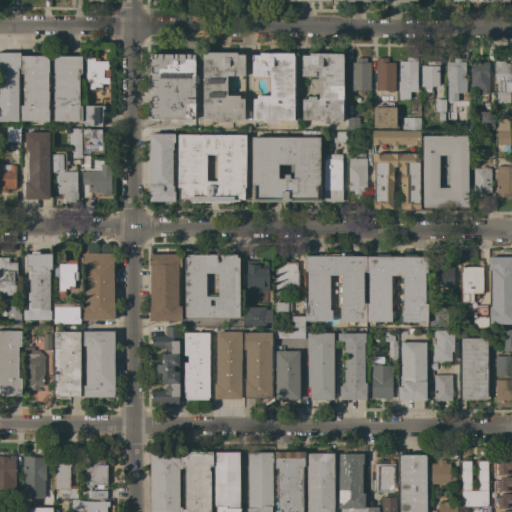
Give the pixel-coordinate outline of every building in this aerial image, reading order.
[(0,52),(20,52),(20,55),(48,55),(48,73),(47,73),(47,91),(48,91),(48,101),(47,101),(47,109),(48,109),(48,121),(20,121),(20,105),(23,105),(23,73),(19,73),(19,68),(17,68),(17,69),(18,69),(18,121),(0,121),(0,52)] [(202,54),(202,52),(236,52),(236,55),(244,55),(244,76),(241,76),(240,76),(240,75),(226,76),(226,95),(239,95),(239,98),(243,98),(243,119),(233,119),(233,122),(218,122),(218,119),(202,119),(202,54)] [(151,119),(151,103),(152,103),(152,101),(151,101),(151,53),(194,54),(194,75),(198,75),(198,83),(195,83),(194,119),(151,119)] [(277,120),(277,122),(262,122),(262,120),(252,120),(252,98),(256,98),(256,95),(269,95),(269,76),(255,76),(255,77),(254,77),(254,76),(251,76),(251,55),(259,55),(259,53),(293,53),(293,55),(293,120),(277,120)] [(330,120),(330,124),(323,124),(323,120),(301,120),(301,99),(307,99),(307,96),(315,96),(315,99),(318,99),(318,76),(301,76),(301,55),(308,55),(308,53),(342,54),(342,55),(342,120),(330,120)] [(82,56),(82,74),(79,74),(79,105),(82,105),(82,121),(53,121),(53,109),(54,109),(54,101),(53,101),(53,91),(54,91),(54,73),(53,73),(53,55),(82,56)] [(94,57),(94,58),(99,58),(99,60),(108,60),(108,64),(109,64),(109,66),(107,66),(107,69),(109,69),(109,84),(101,84),(101,87),(94,87),(94,92),(85,92),(85,57),(94,57)] [(350,90),(351,62),(355,62),(355,57),(367,57),(367,62),(370,62),(370,90),(350,90)] [(398,92),(398,81),(398,61),(406,61),(406,57),(417,57),(417,58),(419,58),(419,66),(417,66),(417,92),(398,92)] [(387,58),(387,62),(395,62),(395,90),(393,90),(393,92),(388,92),(388,91),(386,91),(386,90),(375,90),(375,58),(387,58)] [(453,61),(453,58),(460,58),(460,61),(465,61),(465,78),(465,85),(465,87),(463,87),(462,88),(459,88),(458,87),(454,87),(454,85),(445,85),(445,61),(453,61)] [(421,65),(426,65),(426,60),(440,60),(440,86),(420,86),(421,65)] [(470,61),(477,61),(482,61),(482,62),(488,62),(488,93),(482,93),(482,89),(478,89),(478,88),(470,88),(470,61)] [(505,61),(505,63),(511,63),(511,92),(509,92),(509,102),(495,103),(495,83),(494,83),(494,61),(505,61)] [(429,111),(429,105),(435,105),(435,99),(445,99),(445,112),(429,111)] [(469,104),(469,114),(460,114),(460,104),(469,104)] [(83,126),(83,105),(104,105),(104,109),(102,109),(102,111),(103,111),(103,116),(102,116),(102,126),(83,126)] [(396,107),(396,127),(373,127),(373,107),(396,107)] [(494,111),(493,128),(489,128),(490,126),(478,126),(478,111),(494,111)] [(444,112),(444,120),(437,120),(438,115),(436,115),(436,112),(438,112),(444,112)] [(359,130),(346,129),(347,117),(359,117),(359,130)] [(420,146),(417,146),(417,145),(411,145),(411,143),(399,144),(398,144),(398,145),(391,145),(391,144),(390,144),(390,143),(383,143),(383,144),(375,144),(375,146),(372,146),(371,130),(401,130),(401,118),(405,118),(405,117),(420,117),(420,146)] [(508,131),(494,130),(494,118),(509,118),(508,131)] [(20,144),(7,144),(7,142),(6,142),(6,126),(12,126),(12,128),(20,128),(20,144)] [(81,158),(72,158),(72,149),(70,149),(70,144),(69,144),(69,128),(81,128),(81,158)] [(82,128),(89,128),(89,129),(101,129),(101,142),(103,142),(103,153),(83,153),(82,128)] [(335,141),(336,131),(345,131),(345,142),(335,141)] [(510,131),(509,145),(496,145),(496,131),(510,131)] [(49,199),(24,199),(24,190),(24,184),(24,181),(28,181),(28,179),(27,179),(27,174),(28,174),(28,157),(27,157),(27,152),(27,150),(24,150),(24,147),(23,147),(23,142),(24,142),(24,132),(49,132),(49,199)] [(174,133),(174,143),(173,143),(173,149),(172,149),(172,184),(173,184),(173,191),(174,191),(174,201),(148,201),(148,133),(174,133)] [(245,188),(244,188),(243,200),(238,200),(238,201),(233,201),(231,201),(231,203),(190,203),(190,202),(188,201),(188,199),(178,199),(178,188),(176,188),(177,133),(188,134),(245,135),(245,188)] [(467,207),(422,207),(422,135),(467,135),(467,207)] [(319,137),(319,202),(289,202),(289,200),(281,200),(281,202),(250,202),(250,137),(319,137)] [(77,192),(78,192),(78,198),(75,198),(75,201),(65,201),(65,199),(64,199),(64,193),(57,193),(57,183),(55,183),(55,172),(52,172),(52,154),(61,154),(61,151),(67,151),(67,170),(65,170),(65,171),(77,171),(77,192)] [(366,194),(353,194),(353,190),(348,190),(348,158),(356,158),(356,152),(361,152),(361,158),(366,158),(366,194)] [(419,153),(419,209),(399,209),(399,200),(400,200),(400,182),(399,182),(399,171),(398,171),(398,167),(392,167),(392,209),(372,209),(372,153),(419,153)] [(322,189),(323,189),(323,159),(325,159),(324,154),(341,154),(341,189),(342,189),(342,201),(322,201),(322,189)] [(495,160),(502,160),(502,166),(506,166),(506,163),(511,163),(511,193),(510,193),(510,197),(495,197),(495,160)] [(15,189),(7,189),(7,192),(0,192),(0,162),(1,162),(1,165),(10,165),(10,164),(13,164),(13,166),(16,166),(15,189)] [(490,193),(485,193),(485,196),(477,196),(477,192),(472,192),(472,181),(471,181),(471,178),(472,178),(472,168),(480,168),(480,167),(489,167),(489,168),(490,168),(490,193)] [(88,185),(82,185),(82,176),(89,176),(89,171),(111,172),(111,195),(101,195),(101,192),(88,192),(88,185)] [(23,309),(27,309),(27,302),(29,302),(29,300),(27,300),(27,293),(29,293),(29,278),(27,278),(27,270),(30,270),(30,266),(25,266),(25,254),(31,254),(30,251),(39,251),(39,254),(51,254),(51,264),(56,264),(56,260),(73,260),(73,264),(76,264),(76,271),(77,271),(77,280),(74,280),(74,286),(68,286),(68,297),(58,297),(58,276),(51,276),(51,269),(49,269),(49,311),(51,311),(51,319),(50,319),(50,322),(40,322),(40,319),(23,320),(23,309)] [(82,320),(82,305),(84,305),(84,265),(82,265),(82,253),(114,253),(114,264),(113,264),(113,305),(114,305),(114,320),(82,320)] [(181,253),(181,266),(177,266),(178,306),(180,306),(181,321),(149,321),(149,306),(150,306),(149,265),(148,265),(148,254),(181,253)] [(184,317),(184,257),(186,257),(186,254),(236,254),(236,257),(238,257),(239,318),(184,317)] [(318,256),(318,254),(351,254),(351,256),(376,256),(376,254),(389,254),(389,256),(403,256),(403,254),(416,254),(416,257),(427,257),(427,273),(425,273),(424,304),(427,304),(427,322),(409,322),(409,325),(402,325),(402,321),(399,321),(399,316),(401,316),(401,310),(402,310),(402,306),(399,306),(399,300),(402,300),(402,293),(399,293),(399,288),(402,288),(402,283),(399,283),(399,278),(402,278),(402,276),(391,275),(391,289),(392,289),(392,293),(391,293),(391,301),(392,301),(392,305),(391,305),(391,311),(393,311),(393,318),(391,318),(391,322),(339,321),(339,309),(340,309),(340,304),(337,304),(337,297),(340,297),(340,295),(337,295),(337,287),(340,287),(340,282),(337,282),(337,278),(340,278),(340,275),(329,275),(329,282),(331,282),(331,287),(329,287),(329,304),(331,304),(331,322),(304,321),(304,338),(273,338),(273,327),(287,327),(287,315),(303,316),(304,302),(306,302),(306,271),(303,271),(303,255),(318,256)] [(511,256),(511,324),(488,324),(488,306),(490,306),(490,270),(488,270),(488,256),(511,256)] [(17,278),(15,278),(15,295),(0,295),(0,257),(8,257),(8,262),(17,262),(17,278)] [(246,292),(246,260),(260,260),(260,264),(268,264),(268,292),(246,292)] [(297,262),(297,275),(299,275),(299,280),(298,280),(299,283),(298,283),(298,296),(290,296),(290,292),(289,292),(289,288),(283,288),(283,292),(282,292),(282,295),(274,296),(274,271),(275,271),(275,262),(297,262)] [(437,264),(445,264),(446,268),(453,268),(453,288),(451,288),(450,295),(429,294),(429,268),(437,268),(437,264)] [(460,267),(482,266),(482,293),(473,293),(473,302),(460,302),(460,267)] [(458,306),(456,306),(456,313),(450,313),(450,306),(448,306),(449,296),(458,296),(458,306)] [(290,302),(290,312),(274,312),(274,302),(290,302)] [(53,324),(53,303),(79,303),(79,318),(80,318),(80,324),(53,324)] [(429,306),(438,306),(438,304),(447,304),(447,326),(429,326),(429,306)] [(20,305),(20,324),(7,324),(7,305),(20,305)] [(475,328),(471,328),(471,326),(468,326),(468,320),(472,320),(472,314),(475,314),(475,316),(476,316),(476,305),(486,305),(486,317),(487,317),(487,328),(475,328)] [(265,307),(265,309),(271,309),(271,322),(265,322),(265,325),(243,325),(243,307),(265,307)] [(467,327),(456,326),(457,319),(467,319),(467,327)] [(178,326),(178,338),(173,338),(173,341),(178,341),(178,366),(175,366),(175,370),(178,370),(178,407),(167,407),(167,402),(151,402),(151,390),(166,390),(166,388),(166,387),(167,386),(170,385),(170,384),(160,384),(160,373),(156,373),(156,364),(161,364),(161,353),(170,354),(170,350),(168,350),(166,349),(166,347),(151,347),(151,336),(164,336),(164,326),(178,326)] [(511,351),(507,351),(507,353),(503,353),(503,330),(511,329),(511,351)] [(435,361),(432,361),(432,345),(431,345),(431,343),(434,343),(435,343),(435,337),(433,337),(433,331),(434,331),(434,330),(453,330),(453,347),(453,351),(451,351),(450,361),(435,361)] [(0,331),(21,331),(21,346),(18,346),(18,378),(21,378),(21,396),(0,396),(0,331)] [(80,396),(69,396),(69,399),(59,399),(59,396),(55,396),(55,394),(53,394),(53,331),(80,332),(80,396)] [(114,331),(114,397),(82,397),(82,385),(85,385),(85,346),(82,346),(82,331),(114,331)] [(241,331),(241,399),(213,399),(213,383),(215,383),(215,331),(241,331)] [(397,355),(388,355),(388,341),(384,341),(384,331),(393,331),(393,340),(397,340),(397,355)] [(209,332),(208,397),(208,399),(185,399),(185,397),(184,397),(184,392),(183,392),(183,362),(187,362),(187,355),(183,355),(183,332),(209,332)] [(271,332),(271,398),(243,398),(243,379),(245,379),(245,349),(243,349),(243,332),(271,332)] [(333,332),(333,399),(309,399),(309,387),(307,387),(307,354),(306,354),(306,332),(333,332)] [(364,333),(364,343),(363,343),(364,383),(366,383),(366,392),(369,392),(369,393),(371,393),(371,376),(368,376),(368,371),(371,371),(371,356),(382,356),(382,365),(392,365),(392,398),(371,398),(371,396),(366,396),(366,399),(339,400),(339,386),(343,386),(343,343),(337,343),(337,333),(364,333)] [(486,337),(487,399),(460,399),(460,338),(486,337)] [(43,350),(43,340),(51,340),(51,350),(43,350)] [(426,400),(397,400),(397,386),(400,386),(400,342),(425,342),(426,400)] [(33,347),(33,350),(38,350),(44,356),(43,376),(43,387),(22,387),(23,347),(33,347)] [(299,399),(275,399),(275,350),(299,350),(299,399)] [(495,355),(511,355),(511,376),(495,376),(495,355)] [(451,374),(451,389),(452,389),(452,392),(451,392),(451,400),(433,400),(433,374),(451,374)] [(511,380),(511,400),(499,400),(499,401),(496,401),(496,400),(495,400),(495,380),(511,380)] [(212,466),(209,466),(209,471),(210,471),(210,511),(149,511),(149,452),(212,451),(212,453),(212,466)] [(239,507),(240,507),(240,511),(215,511),(215,506),(214,506),(214,451),(239,452),(239,507)] [(274,511),(274,510),(277,510),(277,508),(274,508),(274,502),(276,502),(276,475),(273,475),(273,451),(304,451),(304,466),(302,466),(302,511),(274,511)] [(271,511),(247,511),(247,508),(246,508),(246,453),(247,453),(247,452),(272,452),(271,511)] [(333,511),(306,511),(306,453),(333,453),(333,511)] [(381,463),(382,460),(393,460),(393,464),(394,464),(394,493),(397,493),(396,511),(335,511),(335,507),(337,507),(338,453),(363,454),(363,463),(361,463),(361,493),(364,493),(364,508),(366,508),(366,507),(378,507),(378,498),(381,498),(381,497),(386,497),(386,493),(380,492),(380,494),(377,494),(377,492),(373,492),(373,489),(371,489),(371,480),(373,480),(373,479),(370,479),(370,466),(374,466),(374,463),(381,463)] [(0,455),(15,455),(15,491),(0,491),(0,455)] [(44,464),(45,464),(45,479),(44,479),(44,498),(21,498),(22,455),(35,456),(35,457),(44,457),(44,464)] [(398,511),(398,456),(400,456),(400,455),(424,455),(424,456),(425,456),(425,511),(398,511)] [(69,485),(77,485),(76,498),(69,498),(69,502),(59,502),(59,489),(54,489),(54,462),(61,462),(61,458),(69,458),(69,485)] [(106,498),(90,498),(90,496),(82,496),(83,490),(87,490),(87,487),(85,487),(85,482),(84,482),(84,471),(85,471),(85,466),(88,466),(88,458),(105,458),(104,464),(107,464),(106,498)] [(430,463),(436,463),(436,460),(445,460),(445,464),(450,464),(450,477),(454,477),(454,483),(430,483),(430,463)] [(488,506),(461,506),(460,461),(470,460),(471,490),(477,490),(477,481),(476,481),(476,472),(477,472),(477,467),(476,467),(476,463),(477,463),(477,461),(487,460),(488,506)] [(511,460),(511,474),(493,474),(493,464),(496,464),(496,463),(500,463),(500,460),(511,460)] [(511,477),(511,488),(509,488),(509,491),(493,491),(493,480),(496,480),(500,480),(500,477),(511,477)] [(511,494),(511,508),(493,508),(493,497),(497,497),(500,497),(500,494),(511,494)] [(85,511),(85,509),(81,509),(71,509),(71,500),(75,500),(75,499),(81,499),(81,501),(99,501),(99,500),(103,500),(103,501),(108,501),(108,506),(106,506),(106,511),(85,511)] [(428,511),(428,510),(437,510),(437,503),(442,503),(442,499),(456,499),(456,511),(428,511)]
